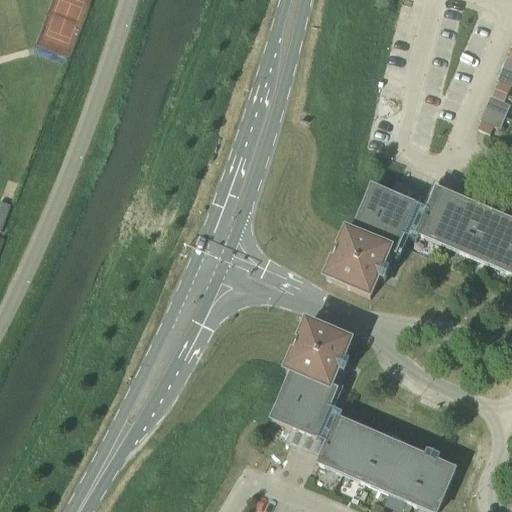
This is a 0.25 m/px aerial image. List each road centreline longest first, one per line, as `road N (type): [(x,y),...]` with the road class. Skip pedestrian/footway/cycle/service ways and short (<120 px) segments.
road 1 (secondary): [(80,511),(212,262)]
road 2 (secondary): [(212,262),(300,0)]
road 3 (residential): [(511,176),(452,151),(511,22)]
road 4 (residential): [(367,328),(422,383),(511,420)]
road 5 (unclassified): [(367,328),(212,262)]
road 6 (residential): [(511,357),(443,332),(367,328)]
